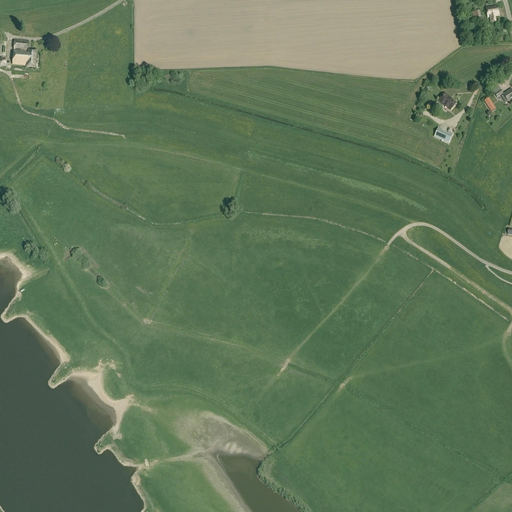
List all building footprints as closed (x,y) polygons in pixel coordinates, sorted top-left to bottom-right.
[(499,16),(498,6),(485,7),(487,18),(489,18),(490,23),(496,22),(495,17),(499,16)] [(471,22),(473,21),(481,20),(483,20),(482,15),(480,15),(480,11),(472,13),(473,18),(471,18),(471,22)] [(27,67),(35,68),(37,51),(28,51),(29,42),(15,41),(13,64),(27,66),(27,67)] [(511,89),(503,95),(508,102),(511,99),(511,89)] [(450,111),(456,104),(449,98),(445,94),(438,101),(444,106),(450,111)] [(484,101),(491,112),(495,109),(488,98),(484,101)] [(434,137),(449,144),(453,134),(449,132),(448,134),(442,131),(443,130),(438,128),(434,137)]
